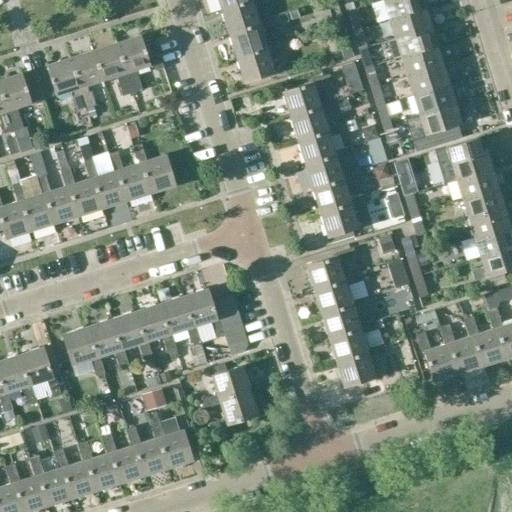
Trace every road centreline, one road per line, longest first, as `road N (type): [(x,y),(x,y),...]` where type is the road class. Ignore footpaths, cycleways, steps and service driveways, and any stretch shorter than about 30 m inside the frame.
road 1 (residential): [(252,239),(0,316)]
road 2 (residential): [(252,239),(177,0)]
road 3 (residential): [(319,450),(252,239)]
road 4 (residential): [(125,511),(319,450)]
road 5 (residential): [(319,450),(511,393)]
road 6 (residential): [(511,122),(475,0)]
